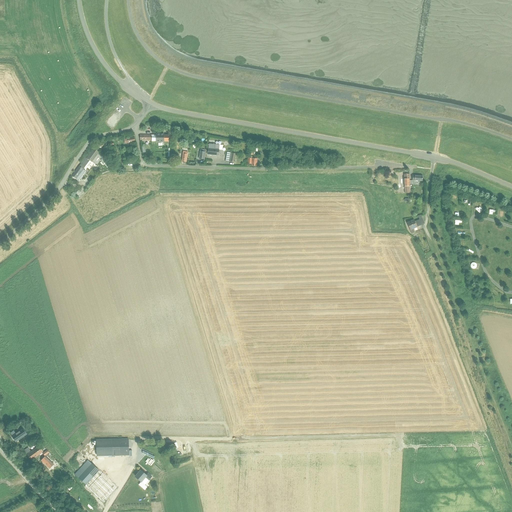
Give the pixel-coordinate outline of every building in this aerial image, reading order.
[(169,141),(169,135),(164,135),(164,134),(156,134),(156,135),(152,135),(152,141),(156,141),(156,142),(164,142),(164,141),(169,141)] [(105,141),(98,143),(98,144),(99,149),(109,147),(114,146),(113,141),(108,142),(106,142),(105,142),(105,141)] [(208,149),(208,155),(218,156),(218,155),(222,156),(223,150),(223,145),(219,145),(209,144),(208,149)] [(72,176),(78,181),(86,171),(83,169),(85,167),(90,160),(92,162),(99,152),(94,148),(86,158),(85,157),(80,163),(81,164),(72,176)] [(256,167),(257,159),(249,158),(248,164),(251,164),(251,166),(256,167)] [(414,220),(407,223),(410,230),(412,234),(415,232),(413,229),(417,227),(422,225),(425,224),(421,215),(418,217),(419,219),(415,221),(414,220)] [(14,430),(10,433),(12,435),(12,436),(12,437),(14,439),(16,442),(17,442),(20,439),(23,437),(23,436),(24,435),(26,434),(27,435),(27,434),(26,432),(23,429),(16,434),(14,430)] [(96,439),(97,456),(129,455),(129,438),(96,439)] [(31,460),(42,452),(39,448),(27,455),(31,460)] [(51,469),(54,465),(45,458),(42,461),(51,469)] [(99,471),(88,460),(75,474),(86,485),(99,471)] [(99,471),(99,470),(99,471),(86,485),(85,486),(95,495),(103,502),(109,496),(117,487),(113,483),(105,475),(101,472),(99,471)] [(137,475),(136,477),(137,478),(139,479),(141,481),(141,482),(145,485),(147,483),(149,480),(150,478),(152,476),(150,475),(148,473),(147,474),(146,475),(143,472),(141,471),(139,472),(140,472),(139,473),(137,475)]
